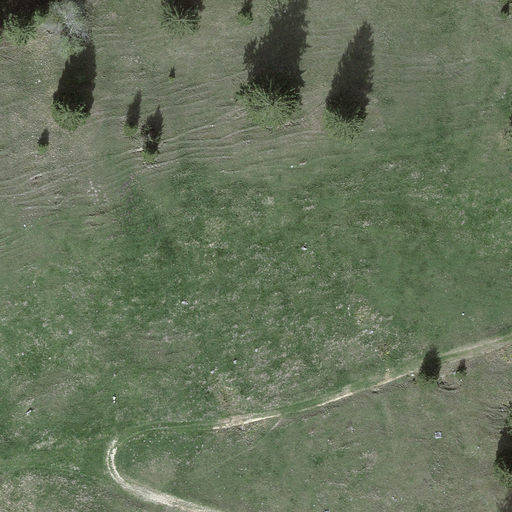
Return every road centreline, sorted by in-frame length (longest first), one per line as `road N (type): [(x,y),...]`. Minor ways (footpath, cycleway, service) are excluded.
road 1 (track): [(76,465),(283,414),(511,334)]
road 2 (track): [(76,465),(193,511)]
